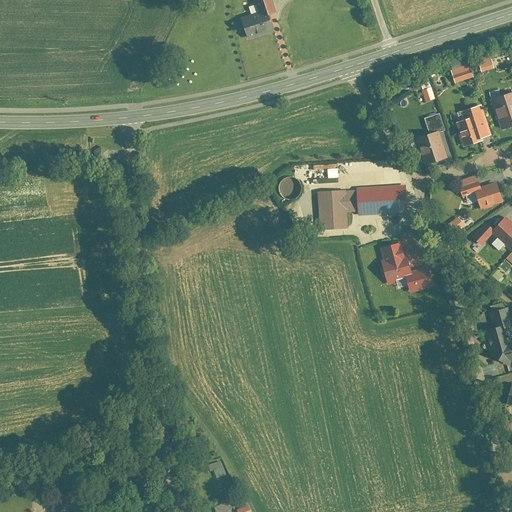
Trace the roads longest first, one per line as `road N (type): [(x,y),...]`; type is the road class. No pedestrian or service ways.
road 1 (residential): [(133,116),(156,431),(184,511)]
road 2 (residential): [(422,197),(504,474)]
road 3 (tertiary): [(133,116),(207,108),(351,68)]
road 4 (tertiary): [(351,68),(511,16)]
road 5 (residential): [(351,68),(422,197)]
road 6 (tertiary): [(0,123),(133,116)]
